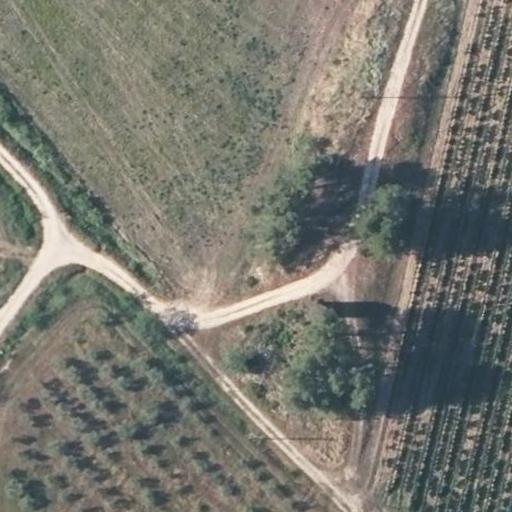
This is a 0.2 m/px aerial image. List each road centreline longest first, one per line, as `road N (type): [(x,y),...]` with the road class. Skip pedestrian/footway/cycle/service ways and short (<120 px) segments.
road 1 (track): [(49,202),(167,322),(282,304),(351,247),(419,0)]
road 2 (track): [(363,511),(351,247)]
road 3 (track): [(181,320),(351,511)]
road 4 (track): [(0,152),(49,202),(54,262),(0,338)]
